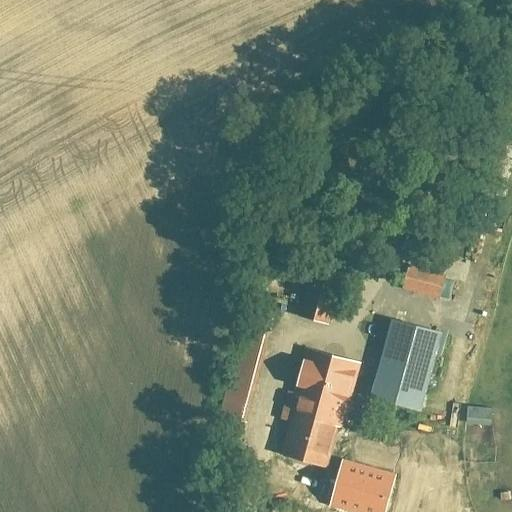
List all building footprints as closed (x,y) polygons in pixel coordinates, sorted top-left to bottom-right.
[(324,258),(305,318),(331,326),(350,266),(324,258)] [(416,262),(407,292),(443,303),(452,273),(416,262)] [(399,319),(378,403),(425,415),(446,330),(399,319)] [(308,352),(292,412),(340,425),(356,366),(308,352)] [(364,511),(382,511),(392,478),(344,465),(333,503),(364,511)]
